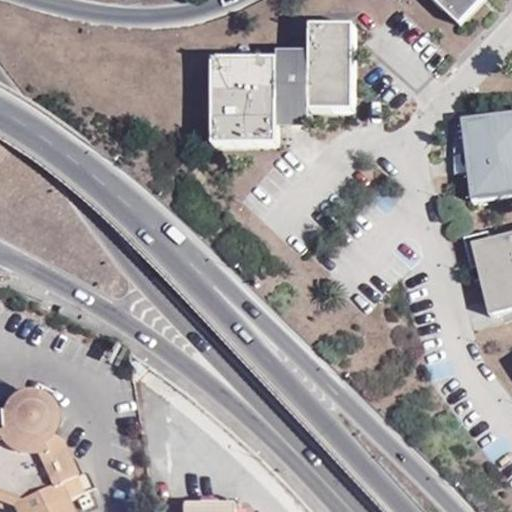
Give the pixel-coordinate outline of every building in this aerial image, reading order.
[(433,0),(459,24),(481,0),(433,0)] [(481,0),(459,24),(462,26),(485,0),(481,0)] [(283,61),(215,62),(215,147),(284,147),(283,130),(283,114),(317,113),(357,113),(358,28),(316,28),(316,64),(316,80),(283,80),(283,65),(283,61)] [(316,64),(283,65),(283,80),(316,80),(316,64)] [(511,110),(507,111),(491,114),(465,117),(466,122),(469,147),(471,170),(475,198),(511,193),(511,110)] [(317,130),(317,113),(283,114),(283,130),(317,130)] [(469,147),(458,148),(457,171),(471,170),(469,147)] [(478,264),(481,277),(489,314),(502,311),(504,319),(511,317),(511,231),(491,237),(489,228),(463,234),(467,250),(474,248),(478,264)] [(467,250),(470,266),(478,264),(474,248),(467,250)] [(0,498),(21,507),(23,511),(61,511),(51,489),(78,478),(63,445),(55,439),(58,434),(60,428),(61,422),(60,414),(56,407),(51,401),(44,395),(37,393),(28,393),(19,395),(12,399),(7,404),(4,409),(2,417),(0,415),(0,498)] [(85,495),(78,478),(51,489),(61,511),(72,511),(68,502),(85,495)] [(0,498),(0,509),(6,511),(23,511),(21,507),(0,498)] [(232,511),(232,503),(183,504),(182,511),(232,511)]
